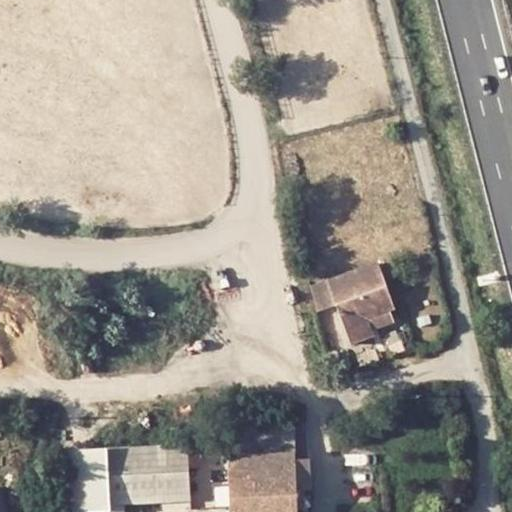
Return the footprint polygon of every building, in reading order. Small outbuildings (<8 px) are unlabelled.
[(376,262),(307,287),(313,310),(336,303),(349,344),(370,335),(368,327),(364,317),(386,308),(392,306),(376,262)] [(364,317),(368,327),(390,319),(386,308),(364,317)] [(324,353),(330,378),(340,373),(332,351),(324,353)] [(228,511),(294,511),(290,414),(223,415),(228,511)] [(53,449),(56,511),(109,511),(109,501),(125,500),(184,498),(183,442),(106,447),(53,449)] [(0,511),(12,511),(6,487),(0,488),(0,511)] [(109,511),(125,511),(125,500),(109,501),(109,511)]
